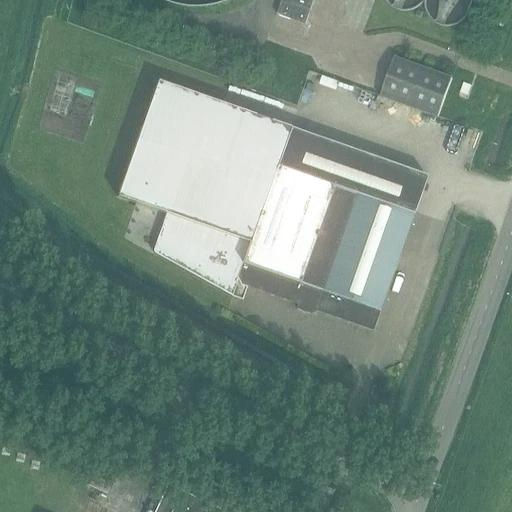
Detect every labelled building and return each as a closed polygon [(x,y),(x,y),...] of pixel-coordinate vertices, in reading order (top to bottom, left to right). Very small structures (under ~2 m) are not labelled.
[(283,0),(278,16),(306,26),(306,25),(311,9),(306,8),(308,0),(283,0)] [(395,59),(381,97),(438,118),(453,79),(423,69),(395,59)] [(299,306),(297,310),(311,315),(316,312),(373,332),(413,216),(427,177),(290,130),(158,83),(117,198),(166,215),(155,247),(154,250),(154,253),(156,256),(163,259),(164,258),(233,296),(233,298),(242,301),(247,288),(299,306)] [(107,470),(104,478),(124,485),(127,476),(107,470)] [(222,511),(167,486),(154,511),(222,511)]
